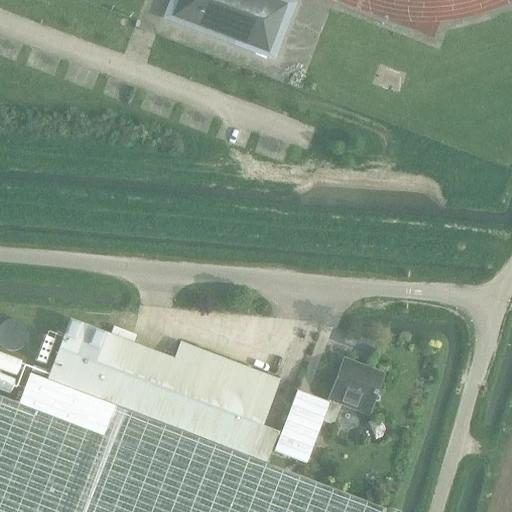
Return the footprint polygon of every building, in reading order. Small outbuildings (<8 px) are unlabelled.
[(269,0),(195,0),(187,23),(267,53),(285,6),(269,0)] [(379,63),(373,85),(402,92),(408,70),(379,63)] [(0,346),(1,348),(7,351),(13,352),(19,350),(23,347),(26,342),(28,336),(27,332),(26,328),(22,323),(16,321),(13,320),(10,320),(6,321),(2,323),(0,324),(0,346)] [(46,381),(265,464),(277,434),(261,428),(278,381),(180,343),(174,360),(69,320),(46,381)] [(0,386),(15,392),(26,360),(0,350),(0,386)] [(327,403),(320,421),(329,424),(334,422),(341,404),(368,414),(377,388),(379,389),(384,373),(374,370),(373,371),(351,363),(350,366),(339,362),(325,402),(328,403),(327,403)] [(384,511),(385,510),(265,464),(46,381),(29,374),(18,405),(0,397),(0,511),(384,511)] [(296,391),(273,452),(304,464),(320,421),(327,403),(296,391)]
